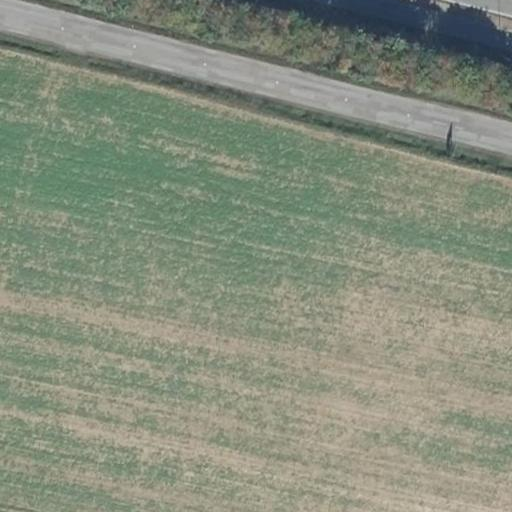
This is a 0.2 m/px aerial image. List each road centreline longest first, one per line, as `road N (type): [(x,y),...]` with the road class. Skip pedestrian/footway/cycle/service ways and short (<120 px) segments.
road 1 (tertiary): [(0,12),(511,140)]
road 2 (secondary): [(379,0),(511,35)]
